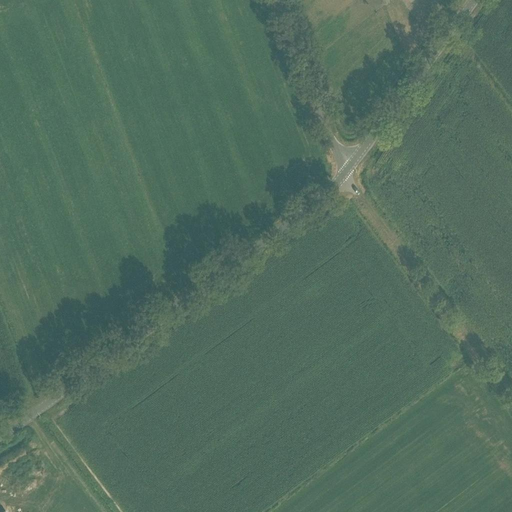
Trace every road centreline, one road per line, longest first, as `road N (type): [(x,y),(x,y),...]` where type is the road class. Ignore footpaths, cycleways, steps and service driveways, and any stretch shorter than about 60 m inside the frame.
road 1 (unclassified): [(0,434),(320,204),(343,179)]
road 2 (track): [(343,179),(511,396)]
road 3 (unclassified): [(343,179),(475,0)]
road 4 (unclassified): [(343,179),(272,0)]
